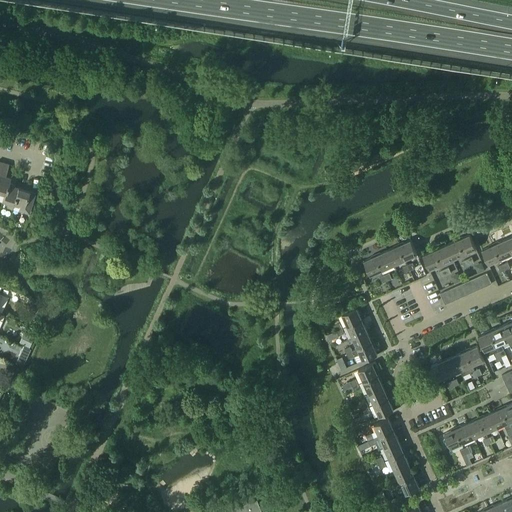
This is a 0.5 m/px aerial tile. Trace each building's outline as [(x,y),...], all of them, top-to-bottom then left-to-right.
[(0,172),(0,193),(4,195),(5,195),(10,177),(11,177),(6,175),(9,164),(3,162),(0,172)] [(13,208),(13,205),(18,187),(14,185),(16,179),(10,177),(5,195),(4,195),(2,202),(8,204),(7,207),(13,208)] [(13,205),(19,207),(19,210),(29,213),(35,192),(18,187),(13,205)] [(470,234),(458,239),(464,254),(476,248),(470,234)] [(458,239),(446,245),(453,259),(464,254),(458,239)] [(500,259),(511,253),(505,239),(494,244),(500,259)] [(411,240),(399,245),(405,259),(417,254),(411,240)] [(488,264),(500,259),(494,244),(482,249),(488,264)] [(387,250),(394,264),(405,259),(399,245),(387,250)] [(441,264),(453,259),(446,245),(435,250),(441,264)] [(382,269),(394,264),(387,250),(376,255),(382,269)] [(441,264),(435,250),(423,255),(429,269),(441,264)] [(382,269),(376,255),(364,260),(370,275),(382,269)] [(487,273),(481,275),(486,286),(492,283),(487,273)] [(476,277),(481,288),(486,286),(481,275),(476,277)] [(471,279),(476,290),(481,288),(476,277),(471,279)] [(466,282),(471,293),(476,290),(471,279),(466,282)] [(461,284),(466,295),(471,293),(466,282),(461,284)] [(456,286),(460,297),(466,295),(461,284),(456,286)] [(450,289),(455,300),(460,297),(456,286),(450,289)] [(445,291),(450,302),(455,300),(450,289),(445,291)] [(450,302),(445,291),(440,293),(445,304),(450,302)] [(348,326),(362,319),(357,307),(342,314),(348,326)] [(367,331),(362,319),(348,326),(353,337),(367,331)] [(511,320),(501,326),(508,340),(510,346),(511,344),(511,320)] [(501,326),(490,331),(496,345),(498,351),(499,351),(501,356),(506,354),(504,349),(501,343),(508,340),(501,326)] [(372,342),(367,331),(353,337),(358,349),(372,342)] [(494,353),(498,351),(496,345),(490,331),(478,336),(487,356),(494,353)] [(372,342),(358,349),(352,351),(347,354),(349,359),(360,354),(363,360),(377,354),(372,342)] [(477,345),(466,350),(472,365),(484,359),(477,345)] [(466,350),(454,355),(461,370),(460,370),(462,376),(470,372),(475,370),(472,365),(466,350)] [(498,351),(494,353),(498,362),(502,359),(501,356),(499,351),(498,351)] [(449,375),(461,370),(454,355),(443,361),(449,375)] [(449,375),(443,361),(431,366),(437,380),(449,375)] [(376,370),(379,369),(375,362),(358,369),(364,381),(378,375),(376,370)] [(511,370),(502,375),(504,380),(511,376),(511,370)] [(369,393),(383,386),(378,375),(364,381),(369,393)] [(374,404),(388,398),(383,386),(369,393),(374,404)] [(388,398),(374,404),(379,416),(394,410),(388,398)] [(511,420),(511,402),(502,407),(508,422),(511,420)] [(502,407),(491,413),(497,427),(504,424),(509,435),(511,433),(511,429),(511,427),(508,422),(502,407)] [(491,413),(479,418),(485,432),(497,427),(491,413)] [(374,424),(379,436),(394,429),(388,417),(374,424)] [(485,432),(479,418),(468,423),(474,437),(485,432)] [(456,428),(462,442),(474,437),(468,423),(456,428)] [(462,442),(456,428),(444,433),(451,448),(462,442)] [(374,438),(368,441),(370,445),(376,443),(379,449),(384,447),(399,441),(394,429),(379,436),(374,438)] [(404,452),(399,441),(384,447),(390,459),(404,452)] [(395,470),(409,464),(404,452),(390,459),(395,470)] [(395,470),(400,482),(414,475),(409,464),(395,470)] [(395,484),(389,487),(391,491),(402,486),(405,494),(419,487),(414,475),(400,482),(395,484)] [(261,511),(256,496),(232,505),(233,507),(226,510),(226,511),(261,511)] [(511,511),(511,497),(501,502),(505,511),(511,511)] [(489,507),(491,511),(505,511),(501,502),(489,507)]
